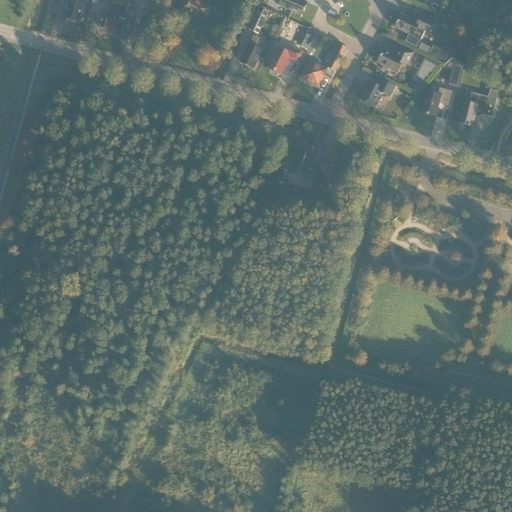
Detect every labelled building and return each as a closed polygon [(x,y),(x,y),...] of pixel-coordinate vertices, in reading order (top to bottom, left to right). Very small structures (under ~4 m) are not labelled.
[(88,2),(88,0),(69,0),(65,19),(79,22),(85,1),(88,2)] [(100,22),(100,25),(101,29),(102,29),(105,29),(106,28),(109,29),(110,28),(114,30),(118,16),(119,13),(120,12),(121,11),(121,10),(122,5),(120,4),(120,0),(113,0),(113,1),(111,9),(115,10),(114,15),(104,12),(102,21),(100,22)] [(120,0),(120,4),(122,5),(121,10),(121,11),(120,12),(119,13),(118,16),(114,30),(119,31),(118,32),(120,32),(122,33),(122,34),(126,35),(129,33),(130,29),(129,28),(131,19),(126,18),(130,1),(133,2),(133,0),(120,0)] [(185,0),(182,9),(206,20),(211,7),(208,5),(210,0),(185,0)] [(301,0),(281,0),(279,5),(286,8),(302,15),(308,3),(301,0)] [(248,29),(259,34),(269,12),(258,7),(248,29)] [(418,22),(402,14),(395,27),(409,34),(405,41),(417,47),(425,31),(429,33),(434,22),(421,16),(418,22)] [(475,21),(467,17),(463,25),(470,29),(475,21)] [(289,30),(292,23),(287,20),(284,27),(289,30)] [(302,46),(308,49),(314,37),(307,34),(302,46)] [(263,51),(256,47),(260,38),(254,35),(241,62),(254,69),(263,51)] [(428,53),(430,48),(421,43),(419,49),(428,53)] [(278,47),(268,68),(271,70),(271,71),(271,74),(275,75),(277,75),(278,73),(282,75),(290,58),(298,62),(303,52),(289,45),(286,51),(278,47)] [(408,65),(414,53),(401,46),(396,55),(384,49),(378,63),(397,73),(403,62),(408,65)] [(445,61),(448,55),(433,47),(430,54),(445,61)] [(337,50),(328,68),(334,71),(344,54),(337,50)] [(429,71),(432,64),(425,60),(422,68),(429,71)] [(321,82),(327,70),(310,61),(302,78),(313,84),(313,85),(319,89),(322,82),(321,82)] [(360,100),(375,107),(382,93),(390,97),(395,87),(381,80),(378,86),(368,81),(365,88),(366,88),(360,100)] [(421,112),(436,116),(439,104),(449,106),(453,92),(440,88),(438,94),(427,91),(421,112)] [(489,97),(472,93),(469,103),(464,101),(458,122),(473,126),(477,109),(485,111),(487,104),(495,106),(499,92),(491,90),(489,97)] [(409,92),(406,98),(413,101),(416,96),(409,92)] [(309,146),(306,155),(304,161),(305,161),(303,169),(305,170),(303,178),(317,182),(316,187),(314,191),(325,193),(329,176),(322,175),(327,152),(318,150),(318,149),(317,148),(316,146),(312,145),(309,147),(309,146)] [(284,183),(287,171),(281,169),(278,182),(284,183)]
